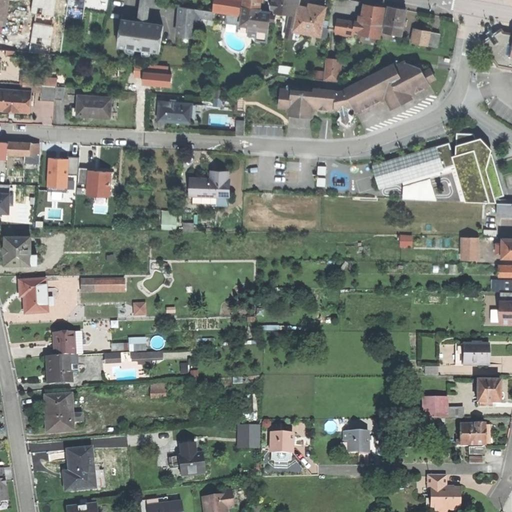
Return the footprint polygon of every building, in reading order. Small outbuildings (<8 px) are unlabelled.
[(9,0),(0,0),(0,24),(6,25),(9,1),(9,0)] [(215,0),(213,11),(240,15),(242,0),(215,0)] [(243,0),(243,6),(260,8),(261,0),(243,0)] [(283,13),(284,8),(284,0),(272,0),(271,9),(275,9),(275,12),(283,13)] [(323,36),(327,8),(327,7),(312,5),(311,8),(301,6),(301,0),(284,0),(284,8),(292,10),(289,27),(295,28),(296,28),(296,32),(323,36)] [(380,37),(385,7),(376,5),(365,3),(362,23),(360,33),(380,37)] [(193,8),(181,6),(180,15),(177,15),(177,19),(180,19),(178,35),(191,36),(193,8)] [(260,8),(243,6),(241,25),(249,26),(248,34),(256,35),(256,40),(267,41),(271,13),(260,11),(260,8)] [(383,32),(402,36),(407,9),(397,7),(388,6),(383,32)] [(119,46),(160,51),(164,26),(155,25),(155,24),(131,20),(131,21),(122,20),(119,46)] [(353,33),(353,32),(355,23),(337,20),(335,30),(336,30),(353,33)] [(353,32),(360,33),(362,23),(355,22),(355,23),(353,32)] [(414,28),(411,42),(428,46),(431,31),(423,30),(414,28)] [(497,66),(511,68),(511,55),(511,56),(511,51),(511,32),(503,31),(501,29),(481,42),(497,66)] [(440,33),(431,31),(428,46),(437,47),(440,33)] [(17,51),(0,48),(0,57),(16,59),(17,51)] [(324,80),(339,81),(341,61),(326,59),(324,80)] [(348,107),(353,106),(356,113),(385,98),(391,109),(412,99),(411,95),(430,85),(429,82),(433,80),(434,76),(432,71),(428,70),(423,72),(421,67),(406,63),(405,61),(395,66),(394,64),(344,89),(345,90),(336,92),(336,90),(317,89),(314,91),(312,88),(292,87),(292,90),(286,89),(280,94),(280,102),(284,108),(290,108),(290,116),(312,118),(313,110),(320,110),(322,112),(324,113),(327,111),(335,111),(335,109),(340,109),(340,111),(342,112),(347,111),(349,109),(348,107)] [(23,84),(39,85),(39,76),(24,75),(23,84)] [(42,100),(55,101),(55,99),(56,88),(43,87),(42,100)] [(56,87),(56,88),(55,99),(63,100),(65,96),(65,87),(56,87)] [(0,109),(13,111),(30,112),(31,92),(0,89),(0,109)] [(93,116),(110,117),(112,98),(80,95),(78,115),(93,116)] [(214,106),(222,106),(222,99),(214,98),(214,106)] [(175,121),(192,123),(193,104),(161,101),(159,120),(175,121)] [(341,121),(345,124),(349,119),(344,116),(341,121)] [(236,134),(245,135),(246,121),(237,120),(236,134)] [(466,201),(495,202),(494,198),(504,195),(492,154),(491,154),(487,155),(485,147),(480,148),(476,139),(474,134),(457,133),(456,155),(453,155),(456,165),(457,165),(466,201)] [(481,138),(476,139),(480,148),(485,147),(487,155),(491,154),(492,149),(481,138)] [(9,142),(0,141),(0,151),(8,152),(9,142)] [(31,143),(9,142),(8,152),(26,153),(31,153),(31,143)] [(40,143),(31,143),(31,153),(39,154),(40,143)] [(372,165),(379,189),(380,188),(456,165),(453,155),(449,143),(435,147),(374,165),(374,164),(372,165)] [(38,164),(39,154),(31,153),(26,153),(25,163),(38,164)] [(46,157),(46,188),(67,188),(67,173),(78,173),(77,156),(46,157)] [(85,169),(85,195),(109,196),(110,170),(85,169)] [(192,196),(230,197),(230,179),(229,179),(229,172),(213,171),(213,179),(204,179),(192,178),(192,196)] [(432,180),(401,183),(402,200),(434,198),(432,180)] [(0,212),(14,212),(13,193),(9,193),(9,183),(0,183),(0,212)] [(511,203),(498,203),(498,213),(505,214),(511,214),(511,203)] [(162,228),(177,228),(177,212),(162,212),(162,228)] [(7,264),(39,265),(39,255),(32,254),(32,237),(7,236),(7,246),(6,246),(6,249),(6,253),(7,253),(7,264)] [(462,260),(478,260),(478,238),(462,238),(462,260)] [(502,251),(502,258),(511,257),(511,238),(502,239),(502,243),(502,251)] [(511,275),(511,265),(499,265),(498,275),(511,275)] [(498,292),(500,292),(511,291),(511,279),(499,280),(498,292)] [(46,280),(20,282),(21,292),(25,292),(25,298),(26,314),(48,313),(47,307),(47,299),(46,280)] [(95,281),(95,292),(125,292),(125,281),(95,281)] [(511,291),(500,292),(500,323),(511,323),(511,291)] [(146,304),(135,305),(135,316),(147,315),(146,304)] [(57,344),(56,344),(56,348),(56,357),(72,356),(76,356),(75,332),(57,333),(57,344)] [(82,332),(75,332),(76,356),(83,355),(82,332)] [(147,350),(146,336),(129,337),(129,350),(147,350)] [(464,345),(464,366),(490,366),(490,356),(490,345),(464,345)] [(107,363),(121,363),(121,354),(106,355),(107,363)] [(49,383),(73,382),(72,356),(56,357),(48,357),(48,370),(49,383)] [(501,381),(478,381),(478,403),(480,403),(480,407),(493,407),(493,403),(501,403),(501,401),(501,392),(501,387),(501,381)] [(154,391),(154,398),(166,398),(166,390),(154,391)] [(258,411),(256,394),(248,394),(250,412),(258,411)] [(47,432),(74,430),(74,423),(83,422),(83,414),(73,415),(72,395),(45,396),(46,416),(47,432)] [(445,418),(449,418),(449,408),(449,397),(423,397),(423,418),(427,418),(445,418)] [(464,408),(449,408),(449,418),(464,418),(464,408)] [(418,427),(427,427),(427,418),(423,418),(418,418),(418,427)] [(445,427),(445,418),(427,418),(427,427),(445,427)] [(106,424),(107,432),(121,431),(121,423),(106,424)] [(251,447),(259,447),(258,425),(250,426),(251,447)] [(462,447),(486,446),(485,435),(485,425),(462,425),(462,444),(462,447)] [(369,432),(345,432),(345,442),(349,442),(349,453),(359,453),(359,455),(369,455),(369,443),(369,432)] [(272,433),(272,453),(273,453),(292,454),(293,454),(293,445),(293,434),(272,433)] [(470,448),(470,456),(485,455),(485,447),(470,448)] [(66,491),(106,488),(105,470),(94,471),(93,449),(68,451),(69,466),(70,472),(64,472),(66,491)] [(291,461),(292,454),(273,453),(273,461),(275,461),(275,462),(288,463),(288,461),(291,461)] [(188,456),(182,456),(183,466),(180,466),(181,477),(205,474),(202,454),(188,456)] [(170,467),(180,466),(183,466),(182,456),(168,458),(170,467)] [(0,469),(0,505),(1,505),(1,503),(9,501),(8,493),(7,486),(4,486),(3,485),(0,469)] [(447,475),(428,475),(428,489),(431,489),(431,499),(435,499),(435,511),(447,511),(448,510),(461,510),(461,499),(461,489),(453,489),(452,492),(451,489),(447,489),(447,475)] [(203,498),(204,511),(227,511),(227,507),(234,506),(232,490),(217,492),(218,496),(203,498)] [(141,511),(148,511),(148,506),(169,504),(168,498),(141,501),(141,511)] [(0,510),(11,509),(9,501),(1,503),(1,505),(0,505),(0,510)] [(148,511),(183,511),(182,502),(169,504),(148,506),(148,511)]
